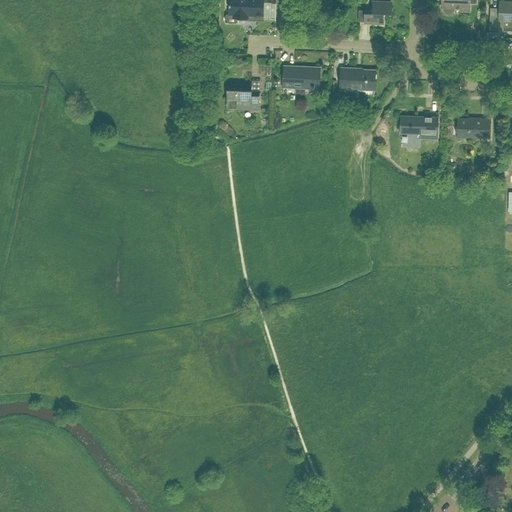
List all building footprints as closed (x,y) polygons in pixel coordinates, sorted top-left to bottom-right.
[(225,0),(225,3),(227,5),(229,5),(229,15),(226,15),(225,16),(225,22),(226,23),(236,24),(237,22),(237,15),(255,16),(255,9),(263,9),(263,0),(225,0)] [(441,0),(442,8),(443,8),(443,10),(445,12),(447,14),(450,14),(452,13),(454,11),(454,8),(461,9),(461,11),(469,11),(469,0),(441,0)] [(390,14),(391,2),(373,1),(373,11),(365,10),(364,25),(383,25),(383,13),(390,14)] [(499,30),(499,21),(511,21),(511,1),(499,1),(499,8),(490,8),(490,29),(499,30)] [(283,88),(319,89),(320,70),(302,69),(302,67),(284,66),(283,88)] [(375,91),(376,70),(363,70),(363,68),(341,68),(340,90),(357,91),(357,90),(375,91)] [(227,109),(250,110),(258,110),(259,92),(251,92),(251,85),(228,84),(227,109)] [(420,133),(420,138),(437,139),(437,118),(401,117),(400,132),(420,133)] [(489,138),(489,119),(477,119),(458,119),(457,137),(489,138)] [(490,175),(502,175),(503,164),(491,163),(490,175)]
